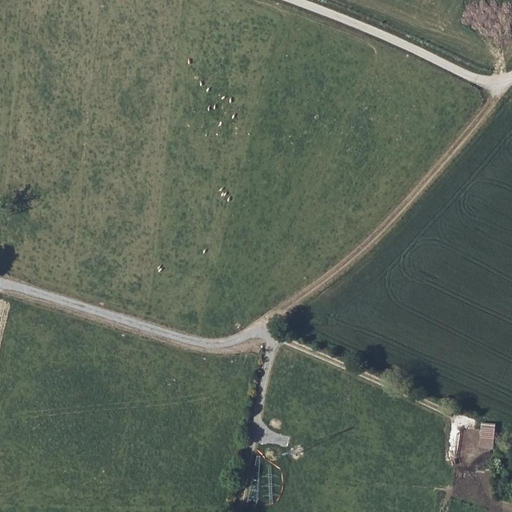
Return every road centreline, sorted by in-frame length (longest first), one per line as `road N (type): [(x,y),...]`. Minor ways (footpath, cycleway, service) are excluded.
road 1 (track): [(495,81),(483,109),(360,252),(253,332),(216,347),(0,284)]
road 2 (unclassified): [(511,76),(476,79),(293,0)]
road 3 (track): [(271,340),(454,417)]
road 4 (track): [(253,332),(271,340),(240,511)]
